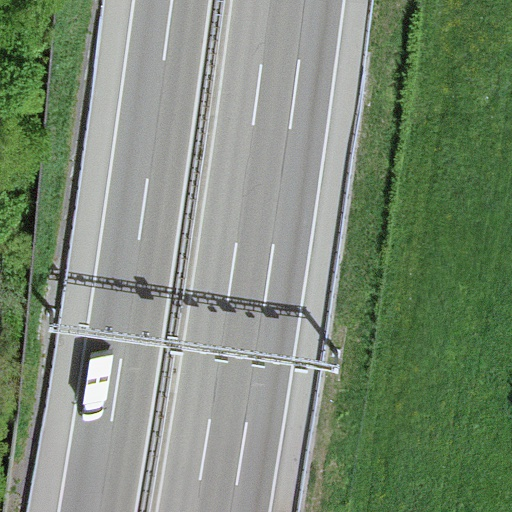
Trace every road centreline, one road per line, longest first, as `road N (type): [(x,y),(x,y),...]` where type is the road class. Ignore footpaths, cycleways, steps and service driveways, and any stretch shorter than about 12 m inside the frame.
road 1 (motorway): [(171,0),(97,511)]
road 2 (motorway): [(213,511),(287,0)]
